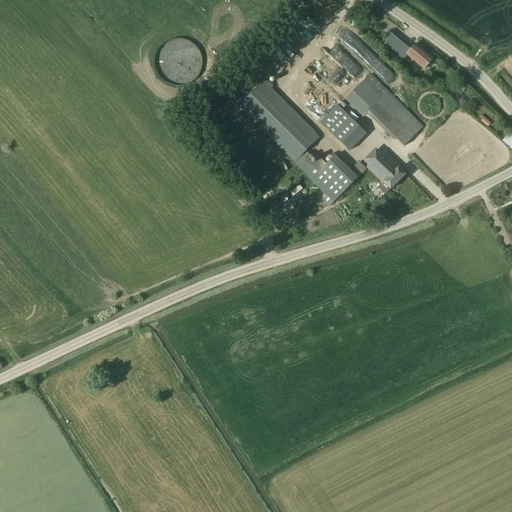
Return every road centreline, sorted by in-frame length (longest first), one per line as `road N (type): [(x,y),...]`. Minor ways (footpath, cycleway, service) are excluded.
road 1 (unclassified): [(0,381),(247,270),(376,233),(511,171)]
road 2 (unclassified): [(511,112),(397,0)]
